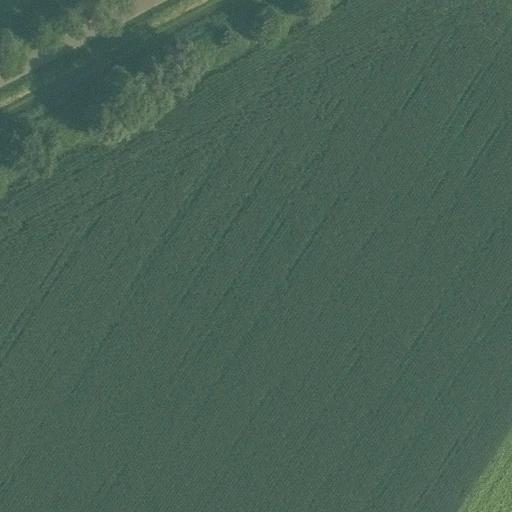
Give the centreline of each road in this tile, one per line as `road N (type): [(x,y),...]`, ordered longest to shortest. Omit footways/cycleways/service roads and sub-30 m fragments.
road 1 (track): [(250,0),(0,132)]
road 2 (unclassified): [(0,80),(153,0)]
